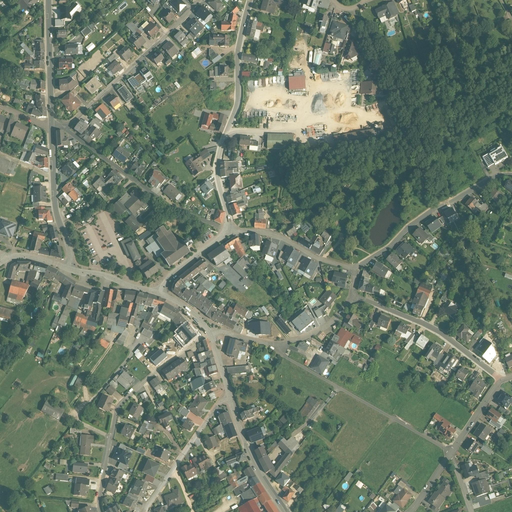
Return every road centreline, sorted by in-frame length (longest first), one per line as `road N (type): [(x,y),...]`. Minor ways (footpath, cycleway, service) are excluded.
road 1 (residential): [(249,0),(236,106),(215,168),(229,230)]
road 2 (residential): [(275,344),(450,453)]
road 3 (residential): [(64,127),(200,0)]
road 4 (residential): [(511,175),(430,212),(354,268)]
road 5 (residential): [(500,381),(422,323),(354,295)]
road 6 (residential): [(210,332),(117,406),(110,436)]
road 7 (residential): [(230,397),(214,406),(144,511)]
road 8 (tertiary): [(51,126),(68,267)]
road 9 (residential): [(354,268),(266,232),(229,230)]
road 10 (tertiary): [(284,511),(243,441),(230,397)]
road 11 (tertiary): [(48,0),(51,126)]
